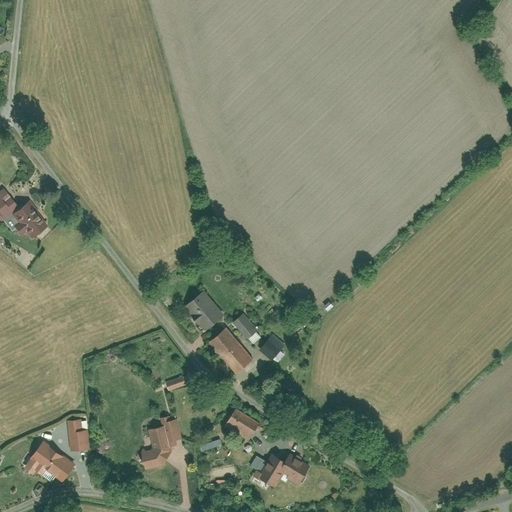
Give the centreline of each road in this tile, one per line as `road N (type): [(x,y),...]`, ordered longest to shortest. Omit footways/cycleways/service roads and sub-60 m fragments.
road 1 (residential): [(8,118),(205,374),(420,511)]
road 2 (residential): [(160,511),(89,493),(51,496),(18,511)]
